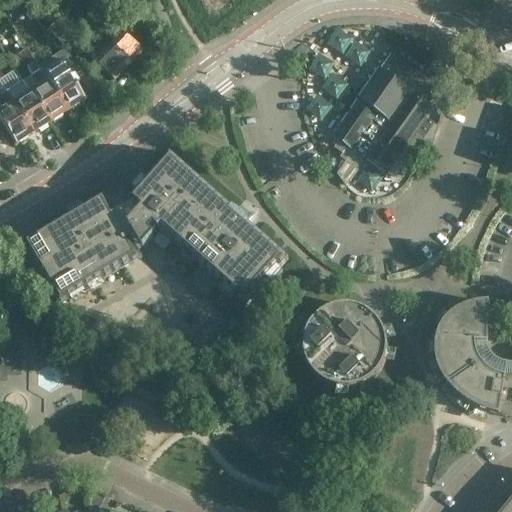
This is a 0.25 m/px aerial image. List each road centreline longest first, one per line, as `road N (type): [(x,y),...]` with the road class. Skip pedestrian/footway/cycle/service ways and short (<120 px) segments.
road 1 (tertiary): [(0,217),(162,117),(301,11),(336,0)]
road 2 (residential): [(0,501),(66,468),(131,482),(194,511)]
road 3 (tertiary): [(511,45),(371,0)]
